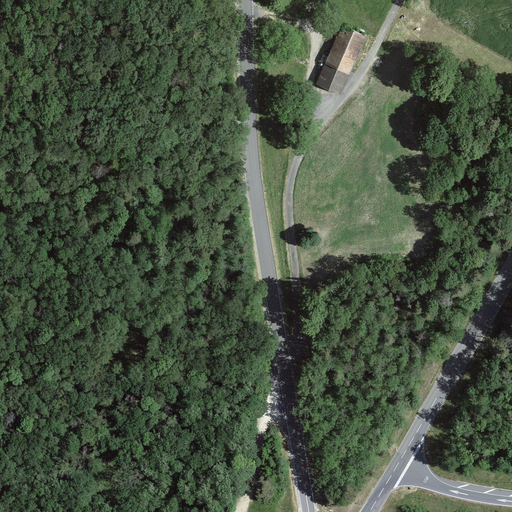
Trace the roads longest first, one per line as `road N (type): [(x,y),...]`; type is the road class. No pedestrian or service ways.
road 1 (unclassified): [(308,511),(254,188),(246,0)]
road 2 (tertiary): [(398,462),(511,268)]
road 3 (track): [(317,127),(310,24),(246,9)]
road 4 (trunk): [(511,501),(448,490),(398,462)]
